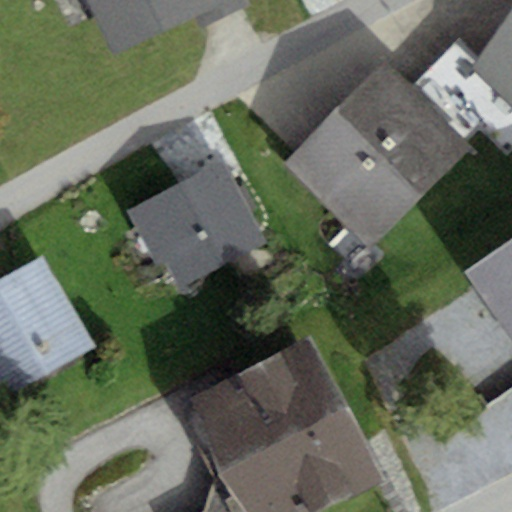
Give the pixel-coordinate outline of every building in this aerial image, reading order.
[(100,0),(130,64),(207,29),(214,43),(258,23),(247,0),(100,0)] [(511,0),(492,0),(448,49),(511,113),(511,0)] [(396,75),(299,181),(389,262),(485,156),(396,75)] [(226,183),(136,237),(178,307),(268,253),(226,183)] [(511,250),(473,275),(511,336),(511,250)] [(46,259),(0,283),(0,395),(93,345),(46,259)] [(316,345),(197,403),(251,511),(301,511),(380,473),(316,345)]
